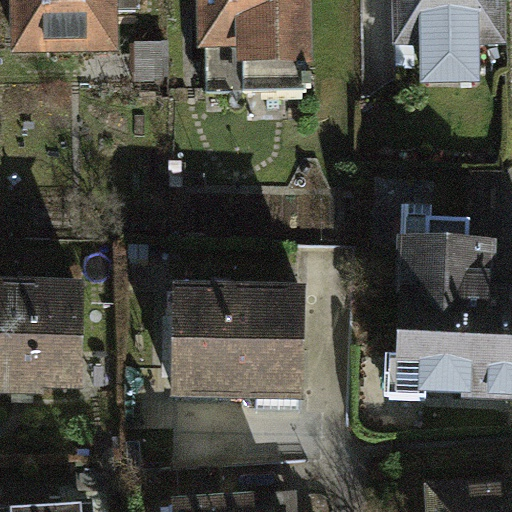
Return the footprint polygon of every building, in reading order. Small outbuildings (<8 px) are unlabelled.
[(18,0),(20,64),(129,60),(127,0),(18,0)] [(323,0),(207,0),(209,107),(325,106),(323,0)] [(427,54),(428,90),(490,88),(489,54),(511,53),(511,0),(403,0),(404,54),(427,54)] [(172,43),(136,49),(142,83),(177,77),(172,43)] [(398,220),(394,377),(511,378),(511,275),(502,276),(503,222),(398,220)] [(0,266),(0,382),(90,386),(95,270),(0,266)] [(176,268),(173,387),(300,390),(304,272),(176,268)] [(511,511),(511,477),(424,484),(425,511),(511,511)] [(0,486),(0,511),(99,511),(98,481),(0,486)] [(173,487),(174,511),(284,511),(284,496),(250,498),(249,483),(173,487)]
